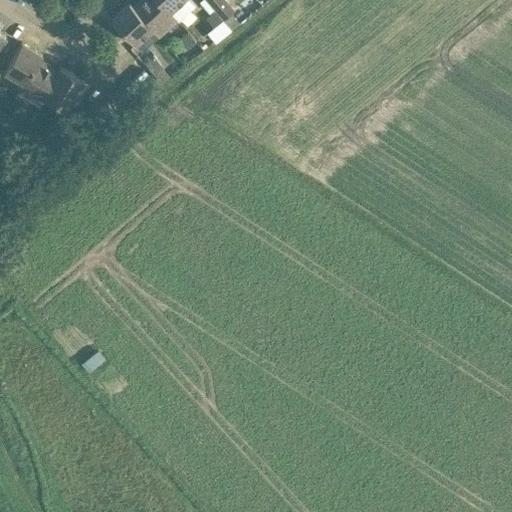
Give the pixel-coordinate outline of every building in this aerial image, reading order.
[(159,35),(176,19),(158,0),(138,0),(132,6),(153,28),(159,35)] [(194,3),(191,0),(158,0),(176,19),(194,3)] [(215,11),(230,29),(239,21),(231,12),(234,9),(225,0),(207,0),(217,10),(215,11)] [(129,2),(112,18),(135,44),(151,29),(153,28),(132,6),(129,2)] [(215,42),(230,29),(215,11),(206,18),(212,26),(206,31),(215,42)] [(179,39),(186,48),(195,40),(189,32),(179,39)] [(21,80),(38,52),(21,41),(4,70),(21,80)] [(31,100),(52,65),(40,58),(42,54),(38,52),(21,80),(23,81),(17,91),(31,100)] [(143,61),(150,70),(160,62),(153,53),(143,61)] [(52,101),(70,71),(61,66),(59,70),(52,65),(31,100),(39,105),(45,96),(52,101)] [(80,84),(83,79),(70,71),(52,101),(65,108),(70,100),(74,102),(83,86),(80,84)] [(0,122),(10,128),(16,119),(2,110),(0,114),(0,122)] [(26,143),(33,132),(27,128),(20,139),(26,143)] [(39,151),(46,140),(33,132),(26,143),(39,151)] [(82,363),(89,371),(105,358),(98,349),(82,363)]
